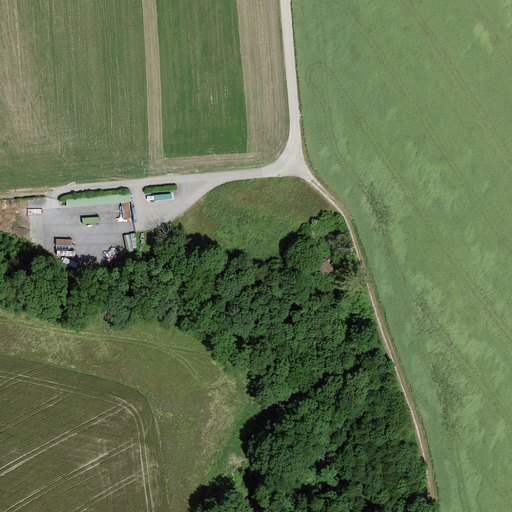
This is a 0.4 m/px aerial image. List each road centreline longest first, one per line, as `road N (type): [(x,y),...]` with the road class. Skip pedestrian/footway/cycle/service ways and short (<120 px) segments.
road 1 (track): [(433,511),(424,439),(345,215),(292,162),(263,172),(60,190)]
road 2 (track): [(284,0),(292,162)]
